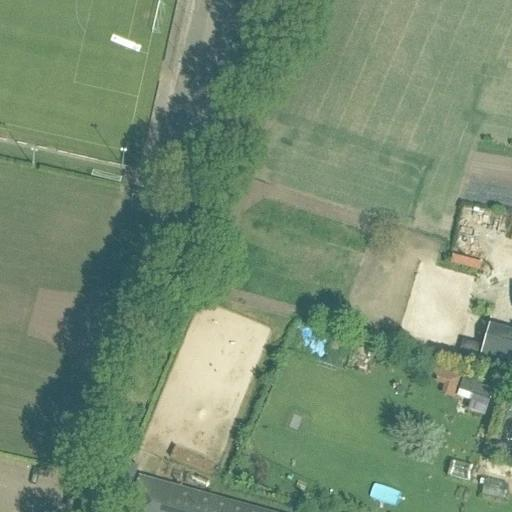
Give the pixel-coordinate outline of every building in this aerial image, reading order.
[(196,232),(212,231),(211,207),(195,208),(196,232)] [(473,227),(489,232),(493,218),(478,213),(473,227)] [(473,272),(475,265),(446,257),(444,263),(473,272)] [(511,337),(480,331),(473,365),(511,372),(511,337)] [(391,374),(407,379),(412,365),(396,359),(391,374)] [(511,487),(511,466),(489,463),(486,484),(511,487)] [(250,511),(168,489),(148,483),(140,511),(250,511)]
